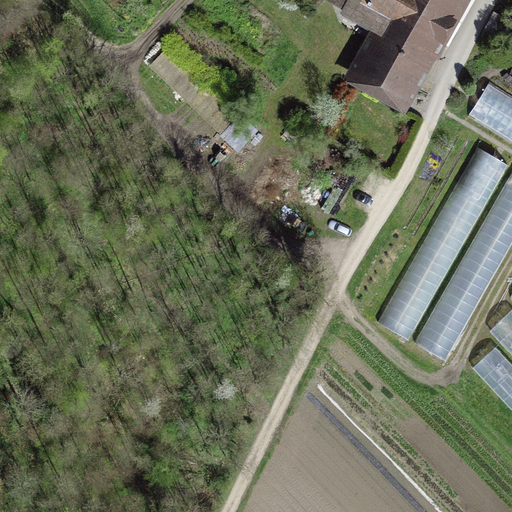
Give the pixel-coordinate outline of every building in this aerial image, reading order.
[(299,0),(306,9),(318,0),(299,0)] [(351,0),(348,10),(373,31),(344,81),(410,116),(472,0),(351,0)] [(511,141),(511,98),(487,84),(468,117),(511,141)] [(417,341),(502,157),(470,142),(384,326),(417,341)] [(452,361),(511,240),(511,165),(509,163),(418,345),(452,361)] [(511,350),(511,309),(491,328),(511,350)] [(475,364),(511,405),(511,355),(500,342),(475,364)]
